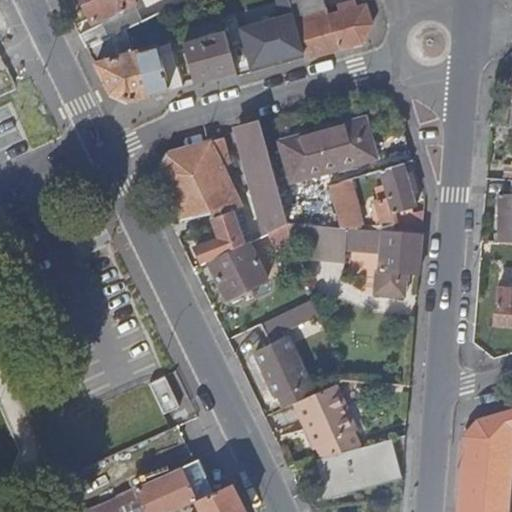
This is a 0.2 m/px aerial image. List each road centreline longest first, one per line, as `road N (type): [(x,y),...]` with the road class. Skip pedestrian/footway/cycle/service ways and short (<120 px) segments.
road 1 (residential): [(278,511),(108,154)]
road 2 (residential): [(438,394),(460,128),(452,70)]
road 3 (residential): [(395,54),(180,117),(108,154)]
road 4 (residential): [(108,154),(30,0)]
